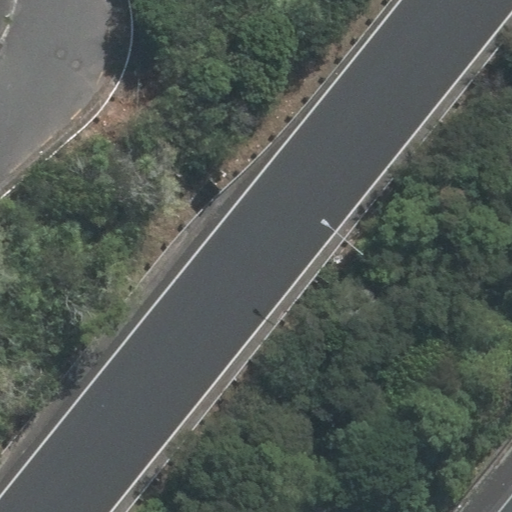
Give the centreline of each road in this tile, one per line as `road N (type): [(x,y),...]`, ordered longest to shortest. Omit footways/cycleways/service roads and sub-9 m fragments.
road 1 (motorway): [(47,511),(459,0)]
road 2 (residential): [(0,132),(31,107),(55,71),(65,0)]
